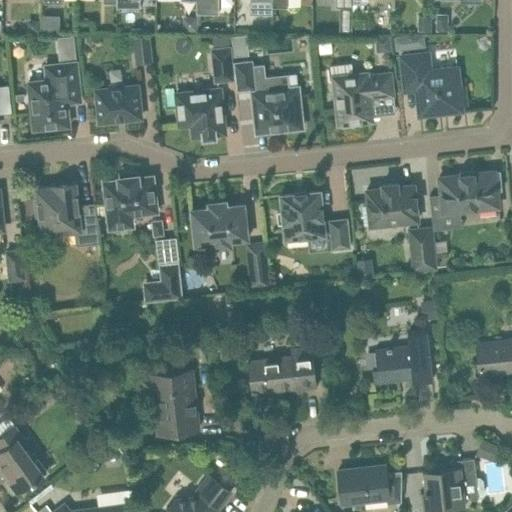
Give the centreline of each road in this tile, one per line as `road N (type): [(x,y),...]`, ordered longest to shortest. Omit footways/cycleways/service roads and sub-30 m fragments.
road 1 (residential): [(0,159),(124,146),(194,173),(484,140),(504,112),(504,0)]
road 2 (residential): [(511,433),(480,416),(316,431),(281,460),(263,511)]
